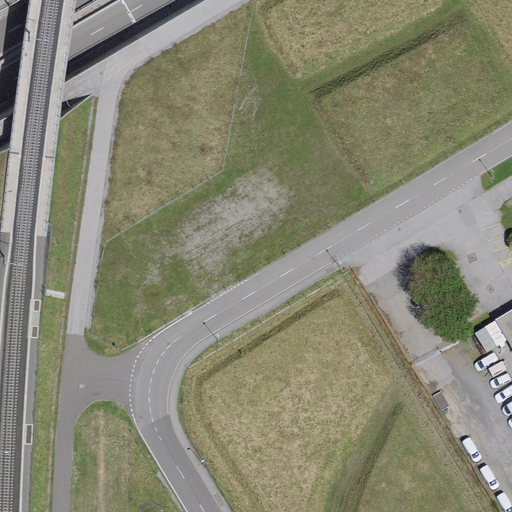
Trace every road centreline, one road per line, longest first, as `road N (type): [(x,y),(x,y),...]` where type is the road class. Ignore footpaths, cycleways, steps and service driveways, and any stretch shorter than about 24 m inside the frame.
road 1 (unclassified): [(204,511),(149,410),(154,367),(168,346),(511,138)]
road 2 (primary): [(0,92),(158,0)]
